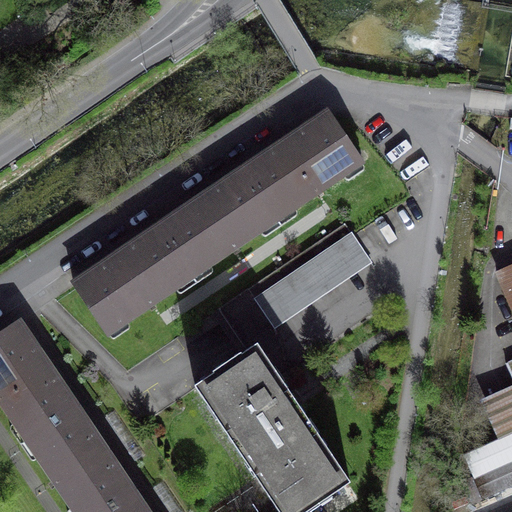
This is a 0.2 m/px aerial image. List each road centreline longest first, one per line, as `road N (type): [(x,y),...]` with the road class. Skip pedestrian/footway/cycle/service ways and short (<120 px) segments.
road 1 (residential): [(0,294),(292,98),(333,89),(418,102),(448,131),(421,355)]
road 2 (tertiary): [(212,0),(0,152)]
